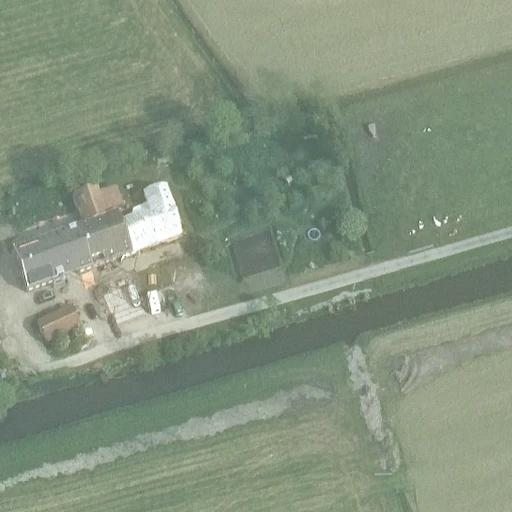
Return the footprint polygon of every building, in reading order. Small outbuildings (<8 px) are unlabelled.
[(66,235),(13,254),(27,294),(79,275),(140,254),(142,255),(148,253),(149,251),(152,249),(185,239),(180,225),(168,191),(145,199),(149,209),(137,214),(138,217),(122,223),(120,218),(127,215),(118,191),(100,197),(98,191),(73,200),(82,224),(82,225),(84,229),(66,235)] [(262,243),(253,246),(255,253),(264,250),(262,243)] [(150,311),(133,274),(97,290),(103,304),(101,305),(111,328),(150,311)] [(96,324),(105,321),(94,295),(86,298),(96,324)] [(72,311),(38,327),(48,349),(82,333),(72,311)]
